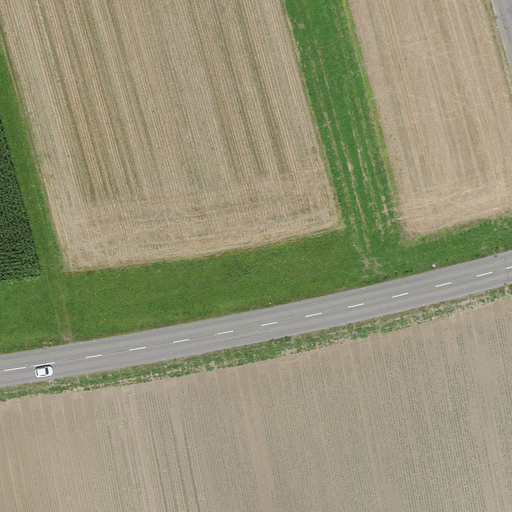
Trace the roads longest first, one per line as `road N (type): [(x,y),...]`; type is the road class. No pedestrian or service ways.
road 1 (tertiary): [(0,370),(296,318),(511,265)]
road 2 (track): [(69,360),(0,93)]
